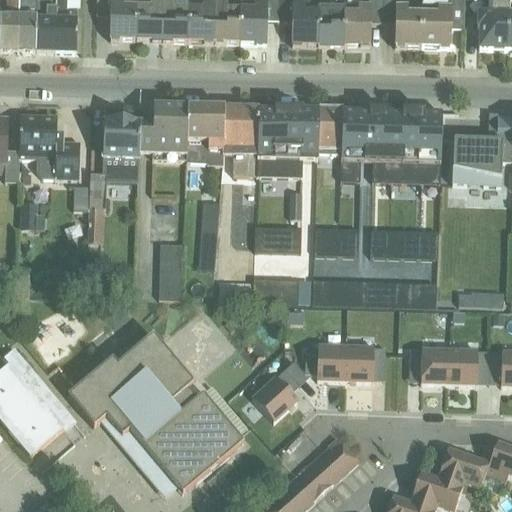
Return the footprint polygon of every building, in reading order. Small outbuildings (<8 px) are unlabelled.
[(0,18),(0,55),(17,56),(18,0),(7,0),(7,19),(0,18)] [(18,0),(17,56),(35,56),(36,20),(30,20),(30,0),(18,0)] [(36,20),(35,56),(55,57),(55,0),(47,0),(47,1),(36,1),(36,20)] [(55,0),(55,57),(76,57),(77,12),(81,12),(80,0),(55,0)] [(136,45),(136,0),(96,0),(96,21),(110,21),(109,44),(113,44),(114,45),(115,45),(116,45),(117,45),(118,44),(136,45)] [(136,0),(136,45),(152,45),(152,47),(162,47),(163,2),(163,0),(136,0)] [(163,0),(163,2),(162,47),(172,48),(172,45),(188,46),(188,0),(163,0)] [(188,0),(188,46),(204,46),(204,49),(214,49),(214,46),(215,46),(215,3),(214,0),(188,0)] [(240,12),(240,47),(257,47),(256,50),(265,50),(265,48),(267,48),(267,25),(279,25),(279,0),(248,0),(247,1),(241,2),(240,12)] [(279,0),(279,25),(292,25),(292,49),(293,49),(293,51),(302,51),(302,49),(318,49),(319,10),(319,1),(316,1),(314,0),(279,0)] [(346,11),(345,50),(361,50),(361,53),(370,53),(370,28),(383,28),(384,0),(367,0),(367,8),(346,7),(346,11)] [(384,0),(383,28),(395,28),(394,52),(396,52),(396,54),(405,54),(405,52),(421,52),(422,17),(408,16),(408,8),(400,8),(400,0),(384,0)] [(421,0),(422,17),(421,52),(440,53),(440,55),(449,55),(449,54),(451,53),(451,34),(464,35),(465,1),(448,1),(447,0),(421,0)] [(507,56),(508,0),(488,0),(488,16),(477,16),(476,34),(479,34),(479,55),(507,56)] [(215,3),(215,46),(215,49),(224,49),(224,47),(240,47),(240,12),(227,11),(227,3),(215,3)] [(319,10),(318,49),(318,52),(345,53),(345,50),(346,11),(319,10)] [(140,127),(138,159),(153,159),(153,164),(186,165),(188,111),(154,110),(153,127),(140,127)] [(188,111),(186,165),(190,165),(206,167),(208,167),(208,170),(222,170),(223,161),(225,112),(211,112),(201,112),(188,111)] [(225,112),(223,161),(234,161),(233,181),(256,182),(258,113),(225,112)] [(318,120),(318,148),(317,162),(341,162),(341,141),(342,115),(319,114),(318,120)] [(401,148),(402,117),(366,116),(366,148),(381,149),(380,157),(401,157),(401,148)] [(402,117),(401,148),(415,149),(415,164),(432,165),(431,184),(440,184),(441,149),(437,149),(438,118),(402,117)] [(511,167),(511,119),(489,119),(488,145),(453,144),(451,190),(501,192),(503,168),(511,167)] [(0,171),(5,172),(5,179),(5,186),(18,187),(19,163),(19,155),(7,155),(9,121),(0,120),(0,171)] [(318,148),(318,120),(285,120),(285,147),(293,147),(318,148)] [(19,155),(19,163),(37,164),(36,177),(42,183),(79,184),(80,146),(57,146),(57,123),(20,121),(19,155)] [(138,159),(140,127),(140,125),(103,124),(103,126),(105,126),(103,159),(101,159),(101,164),(103,164),(102,179),(91,178),(88,247),(104,248),(106,186),(137,187),(138,159)] [(341,141),(341,162),(340,200),(361,201),(361,142),(341,141)] [(384,158),(383,183),(400,183),(401,158),(384,158)] [(79,210),(79,187),(64,187),(64,210),(79,210)] [(511,203),(503,203),(501,225),(511,226),(511,223),(511,203)] [(38,209),(21,208),(21,235),(37,234),(45,235),(45,219),(38,219),(38,209)] [(202,222),(200,258),(216,259),(219,223),(202,222)] [(245,226),(244,253),(290,255),(291,228),(245,226)] [(89,233),(78,233),(77,255),(88,255),(88,247),(89,233)] [(161,249),(159,305),(181,306),(182,250),(161,249)] [(15,273),(14,302),(29,303),(30,273),(15,273)] [(54,276),(53,295),(81,296),(82,277),(54,276)] [(219,287),(217,309),(251,308),(253,308),(253,288),(252,288),(219,287)] [(459,299),(458,312),(502,313),(502,298),(471,298),(471,299),(459,299)] [(238,441),(203,400),(198,404),(188,393),(194,388),(153,340),(118,370),(113,364),(68,401),(94,432),(101,427),(105,423),(122,442),(129,436),(178,493),(183,499),(244,448),(238,441)] [(305,380),(312,380),(317,381),(316,387),(344,387),(346,350),(318,350),(317,353),(306,353),(305,380)] [(346,350),(344,387),(372,388),(372,386),(373,363),(385,364),(386,354),(374,353),(374,351),(346,350)] [(421,365),(420,388),(420,390),(448,391),(450,354),(421,353),(421,355),(410,355),(409,365),(421,365)] [(8,372),(0,378),(0,426),(30,463),(64,435),(66,437),(77,428),(15,354),(2,365),(8,372)] [(450,354),(448,391),(476,392),(476,390),(477,367),(489,367),(489,357),(477,357),(477,355),(450,354)] [(489,357),(489,367),(501,368),(500,391),(500,393),(511,393),(511,356),(501,356),(501,358),(489,357)] [(373,363),(372,386),(385,387),(385,364),(373,363)] [(421,365),(409,365),(409,388),(420,388),(421,365)] [(285,375),(299,391),(312,380),(305,380),(293,367),(285,375)] [(477,367),(476,390),(488,390),(489,367),(477,367)] [(489,367),(488,390),(500,391),(501,368),(489,367)] [(276,383),(290,399),(299,391),(285,375),(276,383)] [(290,399),(276,383),(275,382),(251,403),(273,428),(297,407),(290,399)] [(203,400),(238,441),(248,433),(212,391),(202,399),(203,400)] [(105,423),(101,427),(165,504),(178,493),(129,436),(122,442),(105,423)] [(296,430),(267,450),(277,465),(306,445),(296,430)] [(271,503),(260,511),(307,511),(316,505),(323,498),(325,497),(332,491),(334,489),(343,480),(358,467),(337,444),(325,455),(322,457),(319,460),(318,460),(311,467),(304,473),(299,477),(294,482),(293,483),(291,485),(285,490),(279,496),(277,498),(271,503)] [(488,470),(485,480),(504,488),(505,488),(508,482),(511,483),(511,454),(497,449),(495,454),(488,451),(482,468),(488,470)] [(437,486),(463,494),(465,490),(479,495),(485,480),(488,470),(482,468),(447,456),(437,486)] [(220,477),(208,488),(216,497),(228,486),(220,477)] [(410,509),(417,511),(456,511),(462,497),(463,494),(437,486),(431,483),(420,480),(410,509)] [(389,511),(417,511),(410,509),(392,503),(389,511)]
